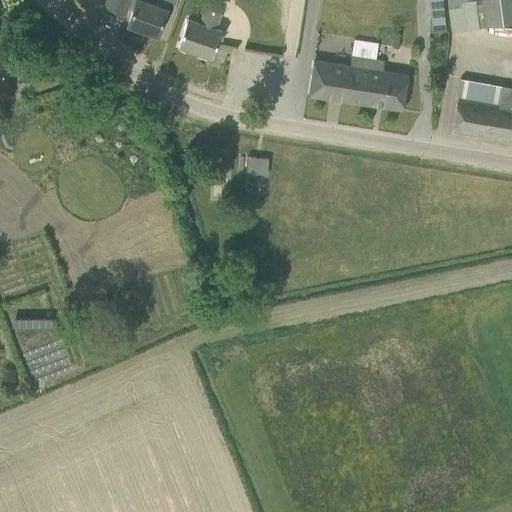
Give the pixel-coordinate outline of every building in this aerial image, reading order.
[(171,13),(175,0),(107,0),(132,9),(127,24),(157,35),(165,11),(171,13)] [(445,0),(450,32),(511,23),(511,0),(470,0),(471,1),(463,2),(462,0),(445,0)] [(222,27),(215,25),(219,13),(204,8),(199,21),(188,17),(177,46),(211,58),(222,27)] [(446,23),(433,24),(433,32),(446,30),(446,23)] [(402,110),(408,75),(382,71),(383,60),(351,55),(349,66),(313,60),(307,96),(402,110)] [(0,99),(12,95),(0,61),(0,99)] [(455,112),(451,131),(511,141),(511,87),(502,85),(499,104),(457,97),(455,112)] [(244,172),(266,174),(268,159),(246,156),(244,172)]
